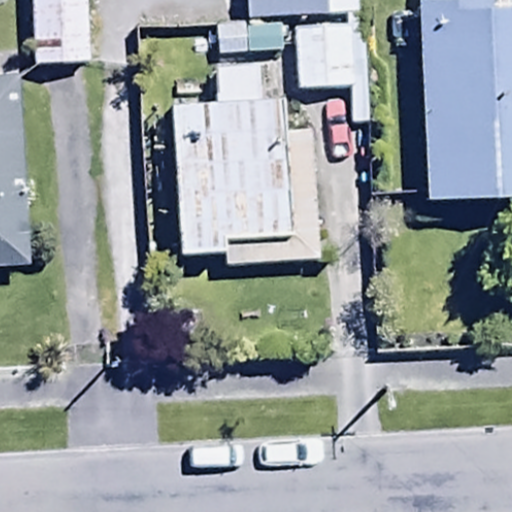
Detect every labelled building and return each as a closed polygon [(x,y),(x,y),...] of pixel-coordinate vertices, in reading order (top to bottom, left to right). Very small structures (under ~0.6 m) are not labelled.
[(26,0),(31,76),(83,73),(79,0),(26,0)] [(240,0),(242,27),(355,24),(353,0),(240,0)] [(511,23),(501,24),(500,0),(411,0),(419,216),(511,212),(511,23)] [(214,34),(214,65),(275,66),(276,35),(214,34)] [(291,102),(343,100),(345,135),(362,134),(360,37),(289,40),(291,102)] [(282,106),(257,107),(256,77),(210,79),(212,108),(166,110),(173,267),(218,265),(218,276),(313,272),(307,141),(283,142),(282,106)] [(0,283),(24,283),(18,92),(0,92),(0,283)]
